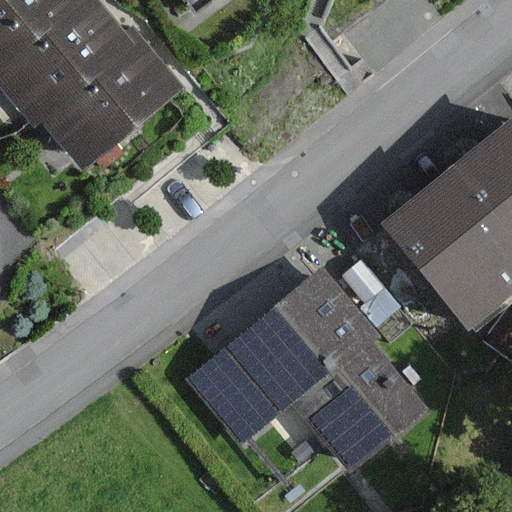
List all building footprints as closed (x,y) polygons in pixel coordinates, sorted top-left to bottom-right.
[(98,0),(85,0),(87,1),(0,72),(0,87),(35,130),(43,124),(137,47),(126,33),(98,0)] [(0,0),(0,72),(87,1),(85,0),(0,0)] [(185,0),(196,14),(214,0),(185,0)] [(134,27),(126,33),(137,47),(43,124),(86,176),(188,93),(134,27)] [(511,120),(455,167),(511,238),(511,120)] [(511,293),(511,238),(455,167),(384,224),(468,329),(511,293)] [(324,268),(188,379),(243,446),(294,405),(351,474),(430,410),(375,344),(382,338),(387,345),(411,325),(383,291),(359,310),(324,268)] [(422,380),(410,365),(401,372),(414,387),(422,380)]
